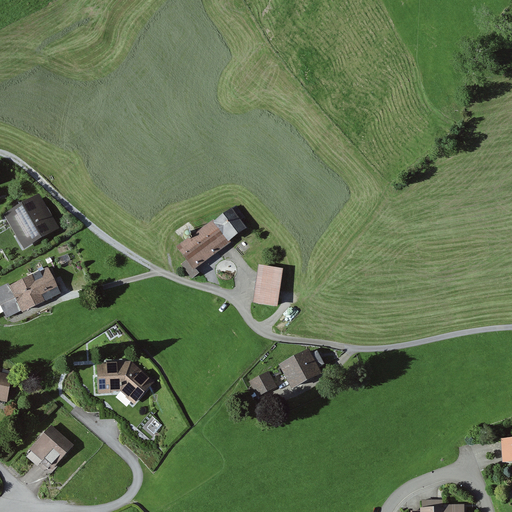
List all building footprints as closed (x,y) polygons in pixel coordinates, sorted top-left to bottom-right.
[(59,229),(40,197),(4,218),(24,250),(59,229)] [(238,206),(176,250),(191,271),(253,227),(238,206)] [(282,272),(259,268),(253,307),(275,311),(282,272)] [(48,270),(0,292),(0,307),(6,319),(59,294),(48,270)] [(306,352),(278,367),(291,391),(319,376),(306,352)] [(131,365),(95,366),(96,396),(120,394),(135,407),(155,386),(131,365)] [(268,372),(249,382),(257,398),(276,388),(268,372)] [(0,373),(0,402),(7,404),(12,377),(0,373)] [(75,446),(51,428),(31,456),(55,474),(75,446)] [(511,439),(500,440),(502,465),(511,464),(511,439)]
